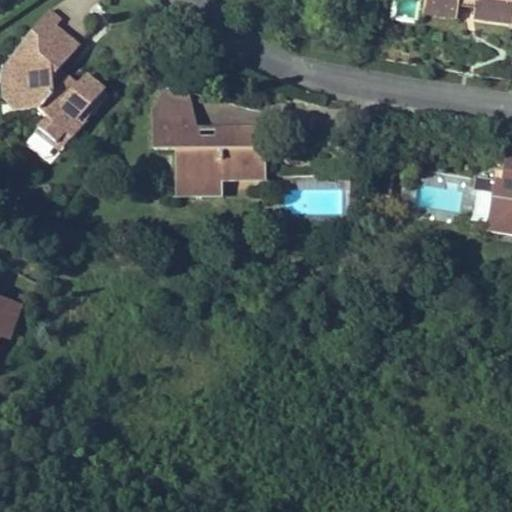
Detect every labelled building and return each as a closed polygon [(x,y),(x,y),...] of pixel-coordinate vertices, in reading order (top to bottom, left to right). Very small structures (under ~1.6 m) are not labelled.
[(511,21),(511,0),(427,0),(428,3),(461,8),(462,0),(478,0),(476,16),(511,21)] [(461,8),(428,3),(426,13),(460,18),(461,8)] [(54,5),(34,26),(50,40),(61,28),(69,19),(54,5)] [(83,140),(120,97),(96,74),(88,82),(79,74),(69,84),(59,74),(69,64),(84,48),(61,28),(50,40),(34,26),(26,35),(28,55),(18,56),(22,92),(29,91),(30,107),(42,104),(50,110),(57,117),(45,131),(64,149),(77,134),(83,140)] [(22,92),(18,56),(7,74),(11,105),(23,115),(50,110),(42,104),(30,107),(29,91),(22,92)] [(69,84),(79,74),(69,64),(59,74),(69,84)] [(165,86),(159,107),(187,106),(192,86),(165,86)] [(180,149),(181,178),(221,177),(263,175),(261,121),(220,122),(220,133),(196,134),(196,122),(188,123),(187,106),(159,107),(155,107),(156,150),(180,149)] [(220,133),(220,122),(196,122),(196,134),(220,133)] [(71,154),(83,140),(77,134),(64,149),(71,154)] [(490,181),(486,213),(490,214),(503,231),(511,232),(511,154),(505,153),(503,173),(495,172),(494,181),(490,181)] [(354,161),(321,161),(321,172),(354,173),(354,161)] [(387,194),(390,172),(373,170),(369,191),(387,194)] [(221,177),(181,178),(181,193),(221,192),(221,177)] [(490,214),(486,213),(484,228),(503,231),(490,214)] [(17,311),(0,303),(0,332),(7,335),(17,311)]
